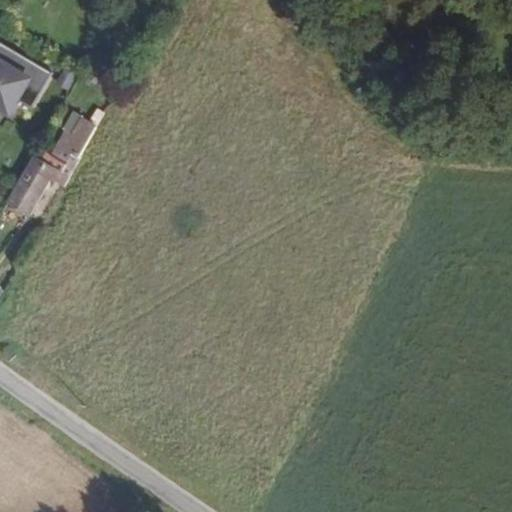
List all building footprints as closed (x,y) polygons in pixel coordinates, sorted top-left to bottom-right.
[(0,55),(8,60),(15,47),(0,37),(0,55)] [(0,102),(11,109),(19,96),(34,104),(54,70),(15,47),(8,60),(0,55),(0,102)] [(77,78),(66,71),(57,85),(69,92),(77,78)] [(66,130),(74,135),(83,118),(75,114),(66,130)] [(97,127),(83,118),(74,135),(66,131),(52,155),(60,159),(55,169),(56,170),(51,179),(65,186),(81,157),(81,156),(97,127)] [(41,161),(34,157),(9,202),(30,214),(51,179),(56,170),(55,169),(60,159),(52,155),(52,156),(46,153),(41,161)]
